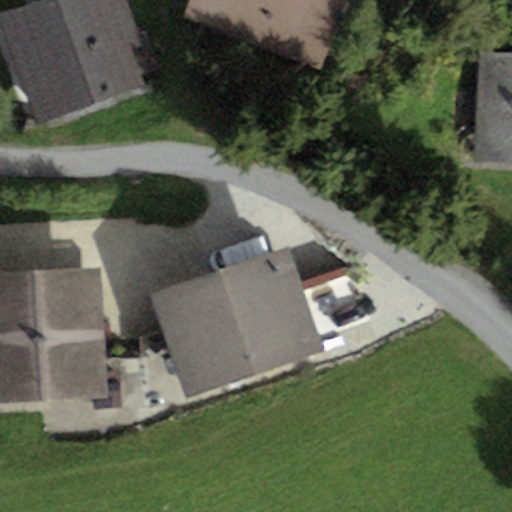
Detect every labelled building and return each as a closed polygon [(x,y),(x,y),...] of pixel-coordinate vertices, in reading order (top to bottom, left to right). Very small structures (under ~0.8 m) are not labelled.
[(133,0),(36,0),(0,13),(0,18),(38,125),(142,88),(135,69),(155,62),(133,0)] [(345,0),(194,0),(189,17),(320,66),(345,0)] [(511,50),(476,49),(469,160),(511,163),(511,50)] [(0,235),(0,267),(74,263),(72,230),(0,235)] [(292,264),(160,307),(188,391),(320,348),(292,264)] [(106,286),(0,285),(0,412),(105,413),(106,286)]
